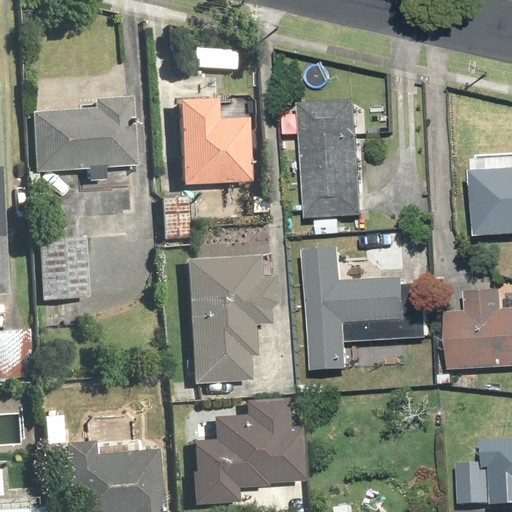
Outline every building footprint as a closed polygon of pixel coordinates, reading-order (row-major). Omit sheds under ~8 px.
[(1,82),(0,82),(0,317),(20,316),(1,82)] [(102,111),(45,112),(46,169),(143,167),(141,95),(102,96),(102,111)] [(224,120),(223,100),(181,102),(186,184),(260,180),(256,119),(224,120)] [(368,102),(312,103),(314,221),(370,220),(368,102)] [(511,236),(511,154),(469,155),(469,236),(511,236)] [(193,237),(192,192),(163,193),(164,238),(193,237)] [(87,233),(39,238),(48,319),(95,313),(87,233)] [(429,310),(409,310),(408,281),(356,282),(355,249),(314,250),(316,370),(357,369),(357,341),(429,340),(429,310)] [(270,276),(269,255),(190,259),(196,383),(254,380),(253,358),(260,357),(258,328),(279,326),(276,275),(270,276)] [(511,307),(501,308),(500,290),(463,292),(464,310),(442,311),(445,372),(511,368),(511,307)] [(35,328),(0,328),(0,384),(37,384),(35,328)] [(295,428),(294,400),(248,401),(248,415),(214,415),(214,438),(194,438),(195,505),(241,505),(241,489),(272,489),(272,483),(309,482),(308,427),(295,428)] [(67,444),(65,415),(49,416),(51,446),(67,444)] [(101,438),(68,441),(68,444),(73,511),(169,511),(164,446),(154,447),(153,438),(101,442),(101,438)] [(455,505),(489,505),(489,506),(511,505),(511,439),(480,440),(481,462),(454,462),(455,505)] [(54,511),(54,505),(45,505),(45,495),(22,497),(19,460),(0,461),(0,511),(54,511)]
